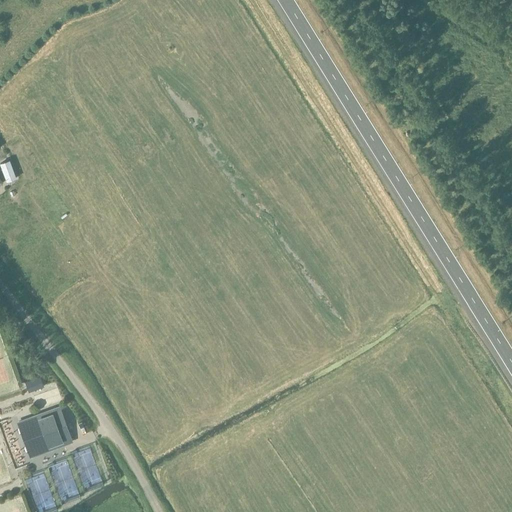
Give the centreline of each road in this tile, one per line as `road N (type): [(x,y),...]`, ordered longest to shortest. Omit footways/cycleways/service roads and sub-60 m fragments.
road 1 (motorway): [(285,0),(511,361)]
road 2 (unclassified): [(157,511),(102,418),(0,286)]
